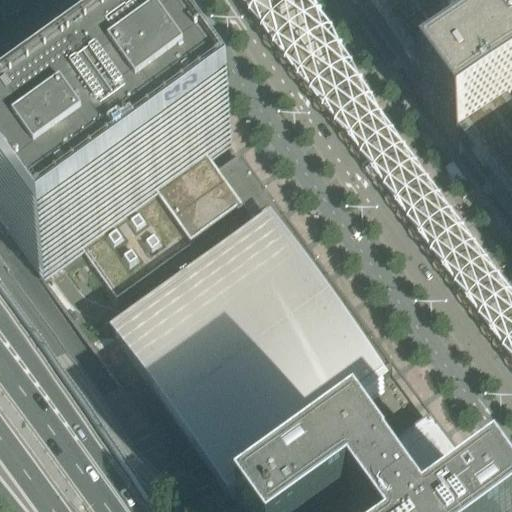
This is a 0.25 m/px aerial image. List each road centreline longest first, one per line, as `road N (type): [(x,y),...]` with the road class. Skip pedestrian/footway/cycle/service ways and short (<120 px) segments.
road 1 (tertiary): [(184,0),(511,445)]
road 2 (tertiary): [(511,383),(230,0)]
road 3 (primary): [(129,511),(75,418),(0,315)]
road 4 (primary): [(118,511),(0,360)]
